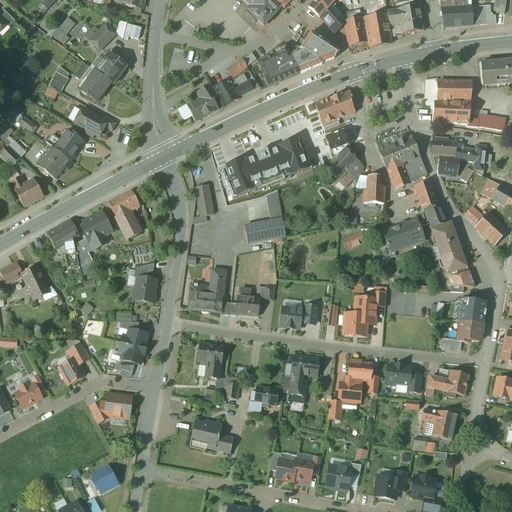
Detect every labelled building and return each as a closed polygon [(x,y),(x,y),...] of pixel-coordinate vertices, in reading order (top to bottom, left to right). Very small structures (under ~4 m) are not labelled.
[(144,0),(121,0),(120,5),(142,10),(144,0)] [(242,0),(252,9),(246,14),(255,23),(257,21),(263,26),(280,8),(281,8),(272,0),(242,0)] [(272,0),(281,8),(280,8),(282,9),(283,10),(292,0),(272,0)] [(315,0),(309,8),(320,18),(337,0),(315,0)] [(378,0),(381,9),(378,10),(379,17),(379,18),(381,17),(381,14),(384,13),(386,8),(383,0),(378,0)] [(439,0),(440,9),(471,7),(470,0),(439,0)] [(506,0),(494,0),(493,14),(504,15),(506,0)] [(419,7),(387,12),(390,29),(397,27),(397,25),(400,25),(402,36),(424,32),(419,7)] [(490,7),(471,9),(473,27),(496,25),(495,18),(490,15),(490,7)] [(343,21),(332,8),(320,19),(335,35),(343,28),(342,28),(341,23),(343,21)] [(471,9),(441,10),(443,29),(473,27),(471,9)] [(16,22),(4,11),(0,15),(0,18),(6,24),(10,28),(16,22)] [(360,11),(346,14),(348,23),(343,24),(348,47),(367,43),(363,19),(362,20),(360,11)] [(381,17),(379,18),(379,17),(364,20),(369,43),(368,43),(369,49),(391,45),(389,29),(388,29),(386,17),(384,13),(381,14),(381,17)] [(68,20),(58,30),(62,34),(71,23),(68,20)] [(116,35),(106,25),(99,33),(109,42),(116,35)] [(109,42),(99,33),(94,37),(104,47),(109,42)] [(338,52),(311,34),(308,39),(305,37),(303,41),(300,39),(295,47),(304,54),(321,64),(334,59),(338,52)] [(104,47),(94,37),(89,43),(99,52),(104,47)] [(285,47),(266,58),(280,83),(301,74),(292,61),(293,61),(285,47)] [(321,64),(304,54),(293,61),(292,61),(301,74),(301,75),(304,74),(303,73),(322,65),(321,64)] [(127,68),(110,55),(104,62),(105,63),(97,75),(110,85),(113,87),(127,68)] [(258,69),(250,56),(242,60),(247,68),(250,74),(258,69)] [(242,60),(227,72),(232,79),(247,68),(242,60)] [(511,63),(511,62),(480,65),(483,87),(511,84),(511,63)] [(89,70),(83,64),(74,77),(80,82),(89,70)] [(94,73),(80,92),(88,98),(96,104),(110,85),(97,75),(94,73)] [(253,79),(247,82),(247,83),(248,83),(253,92),(259,89),(253,79)] [(64,88),(52,81),(48,87),(60,94),(64,88)] [(229,81),(213,90),(217,98),(223,109),(240,100),(240,99),(253,92),(248,83),(247,83),(234,90),(229,81)] [(471,84),(437,83),(437,102),(470,103),(471,84)] [(209,85),(196,95),(200,100),(187,107),(196,123),(205,119),(205,120),(208,118),(207,117),(219,111),(213,101),(216,99),(209,85)] [(342,95),(314,106),(322,126),(355,114),(352,106),(354,105),(351,96),(347,98),(342,95)] [(23,99),(20,97),(14,106),(18,108),(23,99)] [(470,105),(434,104),(432,122),(432,123),(467,126),(467,128),(478,129),(478,128),(477,128),(478,121),(468,120),(470,105)] [(182,105),(175,110),(178,114),(185,108),(182,105)] [(3,116),(13,125),(19,118),(9,109),(3,116)] [(75,109),(69,120),(75,123),(81,113),(75,109)] [(101,122),(82,111),(81,113),(75,123),(75,124),(99,138),(104,128),(106,125),(101,122)] [(505,120),(479,116),(478,121),(477,128),(478,128),(503,132),(505,120)] [(37,129),(22,117),(17,124),(32,135),(37,129)] [(117,125),(104,117),(101,122),(106,125),(104,128),(112,133),(117,125)] [(69,133),(60,144),(52,138),(46,145),(51,148),(69,161),(70,162),(76,155),(75,154),(83,143),(69,133)] [(401,134),(375,144),(378,151),(378,152),(386,172),(387,172),(394,190),(427,177),(412,138),(404,141),(401,134)] [(456,144),(442,143),(443,139),(434,139),(434,143),(433,143),(432,156),(454,158),(454,159),(454,160),(467,163),(468,152),(454,151),(456,144)] [(326,144),(308,162),(321,175),(325,172),(323,169),(345,148),(336,140),(326,144)] [(26,154),(14,143),(9,148),(20,159),(26,154)] [(8,148),(6,151),(3,148),(0,150),(0,151),(1,153),(2,154),(0,156),(0,157),(12,168),(20,159),(9,148),(8,148)] [(69,161),(51,148),(37,167),(55,180),(60,173),(58,172),(67,161),(68,162),(69,161)] [(346,149),(326,169),(345,190),(354,180),(353,179),(355,177),(360,179),(360,178),(364,167),(346,149)] [(271,152),(239,160),(242,169),(219,174),(228,208),(261,199),(281,191),(271,152)] [(477,154),(468,152),(467,163),(472,164),(477,154)] [(459,162),(439,158),(437,172),(438,177),(450,178),(451,174),(457,175),(459,162)] [(473,172),(467,169),(460,181),(461,181),(460,182),(461,182),(462,181),(466,184),(473,172)] [(511,193),(473,172),(466,184),(465,186),(505,208),(511,211),(511,193)] [(34,181),(24,186),(20,178),(10,184),(15,191),(14,192),(24,209),(44,198),(34,181)] [(381,178),(368,178),(367,178),(360,178),(360,179),(354,193),(364,194),(363,205),(383,205),(384,191),(381,178)] [(430,184),(415,189),(422,211),(437,206),(430,184)] [(208,187),(195,189),(200,219),(213,216),(208,187)] [(131,192),(109,204),(108,204),(127,241),(140,234),(130,214),(140,209),(131,192)] [(438,207),(424,212),(431,230),(446,225),(438,207)] [(334,225),(324,210),(318,214),(328,229),(334,225)] [(102,213),(79,225),(87,240),(93,252),(103,247),(99,240),(112,233),(102,213)] [(508,232),(488,214),(475,229),(494,247),(508,232)] [(282,220),(257,225),(261,243),(282,239),(285,239),(282,220)] [(416,221),(382,234),(387,246),(386,247),(387,248),(389,247),(391,253),(424,242),(416,221)] [(70,222),(47,235),(56,251),(64,246),(73,241),(79,238),(70,222)] [(450,224),(432,231),(442,260),(461,253),(450,224)] [(261,243),(248,246),(249,253),(277,248),(276,256),(280,256),(282,239),(261,243)] [(87,240),(76,245),(81,269),(92,262),(88,254),(93,252),(87,240)] [(349,240),(344,242),(348,251),(353,248),(349,240)] [(73,241),(64,246),(65,251),(64,252),(67,266),(68,266),(78,264),(73,241)] [(271,262),(271,253),(261,253),(261,262),(271,262)] [(473,289),(461,253),(442,260),(452,288),(473,289)] [(78,264),(68,266),(71,282),(81,280),(78,264)] [(13,266),(0,273),(7,286),(19,280),(17,275),(20,273),(17,265),(14,267),(13,266)] [(154,265),(135,270),(133,280),(137,280),(151,282),(154,265)] [(36,268),(21,276),(34,303),(50,295),(47,291),(36,268)] [(212,272),(210,290),(190,288),(188,311),(221,315),(225,273),(212,272)] [(151,282),(137,280),(136,288),(134,288),(132,302),(154,305),(155,299),(154,299),(156,282),(151,282)] [(274,290),(265,289),(257,288),(256,301),(260,301),(260,302),(272,303),(274,290)] [(50,295),(34,303),(36,307),(57,297),(51,289),(47,291),(50,295)] [(256,301),(249,300),(250,292),(240,291),(239,299),(237,299),(237,305),(236,316),(258,318),(260,302),(260,301),(256,301)] [(386,295),(379,295),(378,309),(385,309),(386,295)] [(376,301),(356,300),(355,316),(345,316),(344,337),(353,337),(365,338),(366,326),(374,327),(376,301)] [(486,303),(462,300),(459,323),(462,323),(483,326),(484,318),(485,318),(486,312),(485,312),(486,303)] [(79,312),(86,317),(92,310),(85,304),(79,312)] [(443,305),(430,304),(429,319),(442,320),(443,305)] [(333,329),(337,308),(331,307),(328,328),(333,329)] [(301,312),(282,309),(279,328),(286,329),(286,330),(287,330),(287,329),(291,330),(293,331),(293,330),(299,331),(300,324),(304,325),(305,314),(301,314),(301,312)] [(87,334),(96,335),(97,323),(87,323),(87,334)] [(483,326),(462,323),(461,330),(459,332),(458,342),(458,343),(461,343),(468,344),(468,342),(479,344),(480,335),(482,335),(483,327),(485,327),(485,326),(483,326)] [(139,325),(121,324),(119,330),(128,332),(129,332),(137,334),(139,325)] [(120,346),(145,352),(147,347),(145,346),(148,337),(137,334),(129,332),(128,332),(127,339),(123,337),(120,346)] [(14,341),(0,340),(0,349),(14,350),(14,341)] [(458,342),(443,340),(441,352),(459,354),(461,343),(458,343),(458,342)] [(222,349),(208,347),(208,346),(202,345),(202,347),(201,347),(199,363),(201,363),(200,367),(207,368),(206,379),(216,380),(218,381),(218,380),(222,349)] [(72,362),(59,370),(68,387),(83,379),(78,370),(79,367),(90,361),(81,346),(67,354),(72,362)] [(145,352),(120,346),(118,354),(122,356),(121,362),(135,365),(140,367),(143,356),(144,357),(145,352)] [(511,348),(504,346),(501,361),(511,363),(511,348)] [(118,354),(113,353),(113,354),(112,354),(110,360),(111,361),(111,362),(116,363),(120,364),(121,362),(122,356),(118,354)] [(319,361),(293,358),(291,375),(290,379),(284,378),(283,393),(288,393),(289,394),(288,404),(303,406),(305,394),(301,394),(302,383),(303,377),(317,379),(319,361)] [(135,365),(121,362),(120,364),(116,363),(114,371),(121,373),(122,371),(132,374),(135,365)] [(359,381),(360,365),(361,363),(350,362),(348,381),(346,382),(346,386),(340,385),(338,402),(359,404),(361,388),(360,387),(356,387),(357,381),(359,381)] [(360,365),(359,381),(361,382),(368,382),(370,382),(370,379),(372,366),(360,365)] [(403,367),(395,366),(395,368),(387,367),(385,384),(387,385),(388,386),(395,387),(396,386),(408,387),(409,387),(410,375),(411,369),(402,368),(403,367)] [(469,377),(451,373),(449,383),(429,379),(427,389),(447,393),(446,394),(447,394),(446,398),(454,400),(455,396),(464,397),(469,377)] [(421,377),(410,375),(409,387),(408,387),(407,393),(417,394),(419,394),(421,377)] [(46,393),(37,377),(31,381),(34,386),(40,396),(46,393)] [(379,380),(370,379),(370,382),(368,382),(367,394),(377,395),(379,380)] [(511,382),(497,379),(493,398),(511,401),(511,382)] [(225,381),(218,380),(218,381),(216,380),(215,391),(216,391),(215,396),(223,397),(225,381)] [(238,387),(226,385),(224,400),(237,402),(238,387)] [(27,386),(19,390),(21,393),(15,396),(22,410),(28,407),(29,408),(36,404),(36,403),(42,400),(40,396),(34,386),(28,389),(27,386)] [(278,392),(256,389),(254,405),(251,405),(250,405),(249,412),(260,414),(261,408),(268,409),(268,407),(276,408),(278,392)] [(0,393),(0,417),(10,412),(0,393)] [(131,399),(108,396),(107,404),(105,417),(107,417),(129,420),(131,399)] [(419,404),(406,403),(405,411),(418,412),(419,404)] [(107,404),(100,404),(89,409),(98,425),(107,420),(107,417),(105,417),(107,404)] [(339,405),(330,404),(327,421),(341,422),(341,412),(338,411),(339,405)] [(457,417),(437,413),(424,411),(422,422),(434,425),(431,438),(451,443),(451,441),(452,441),(453,436),(452,436),(457,417)] [(212,427),(195,423),(189,448),(207,453),(207,450),(230,455),(233,441),(219,437),(222,427),(213,425),(212,427)] [(435,445),(414,442),(413,450),(424,452),(424,453),(433,454),(435,445)] [(358,460),(366,461),(367,452),(359,451),(358,460)] [(281,455),(273,454),(270,472),(277,473),(279,461),(280,461),(281,455)] [(321,460),(313,458),(312,464),(313,464),(311,476),(318,477),(321,460)] [(280,461),(279,461),(277,473),(276,480),(293,483),(293,480),(296,464),(295,464),(280,461)] [(312,464),(296,461),(295,464),(296,464),(293,480),(309,483),(311,476),(313,464),(312,464)] [(337,471),(329,470),(325,488),(340,491),(347,493),(351,471),(337,468),(337,471)] [(108,469),(92,477),(101,494),(117,486),(108,469)] [(76,472),(69,475),(73,482),(80,479),(76,472)] [(408,475),(397,473),(396,481),(398,481),(396,491),(405,493),(408,475)] [(396,481),(378,478),(378,479),(376,481),(375,486),(377,488),(375,498),(395,501),(396,491),(398,481),(396,481)] [(421,479),(414,478),(410,498),(422,500),(424,502),(423,505),(440,508),(442,501),(433,499),(436,482),(429,481),(429,479),(421,478),(421,479)] [(100,511),(94,500),(87,504),(91,511),(100,511)]
